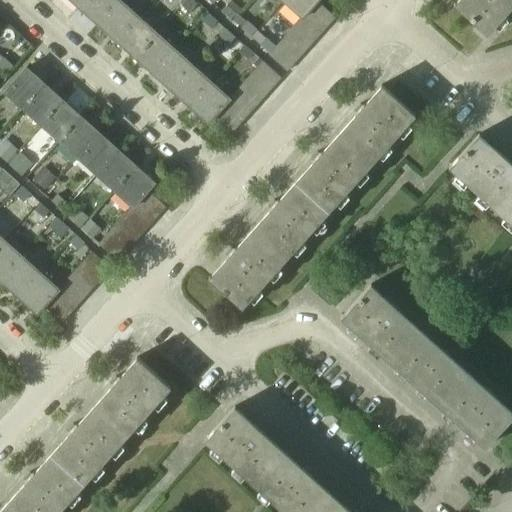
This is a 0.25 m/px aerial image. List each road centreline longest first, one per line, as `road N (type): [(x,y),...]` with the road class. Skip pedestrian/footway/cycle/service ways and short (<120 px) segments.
road 1 (residential): [(221,349),(396,510),(443,459),(303,332)]
road 2 (residential): [(225,194),(8,0)]
road 3 (residential): [(225,194),(389,8)]
road 4 (residential): [(59,372),(144,281)]
